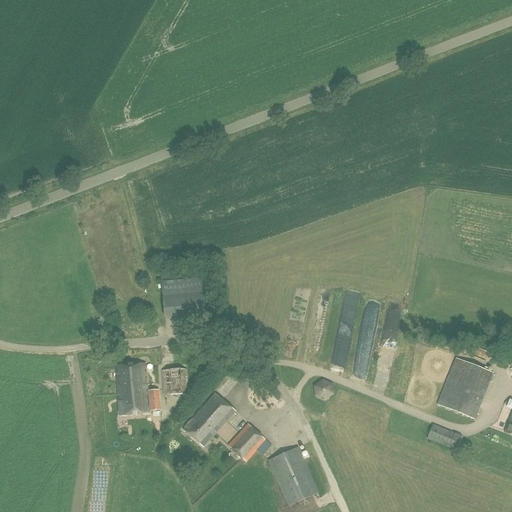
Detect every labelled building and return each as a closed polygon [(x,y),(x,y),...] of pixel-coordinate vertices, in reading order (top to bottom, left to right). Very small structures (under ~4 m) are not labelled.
[(203,294),(202,278),(161,281),(163,298),(203,294)] [(205,313),(203,294),(163,298),(164,316),(205,313)] [(342,336),(353,338),(359,312),(347,310),(342,336)] [(494,374),(456,359),(438,405),(475,420),(494,374)] [(145,363),(116,365),(120,415),(149,413),(149,409),(150,408),(150,411),(160,410),(159,390),(149,391),(149,393),(147,393),(145,363)] [(187,370),(163,371),(164,396),(188,395),(187,370)] [(331,384),(322,380),(314,386),(315,397),(324,400),(332,395),(331,384)] [(236,412),(216,394),(183,429),(204,448),(236,412)] [(272,445),(248,424),(228,446),(246,462),(256,451),(262,456),(272,445)] [(457,451),(462,437),(433,425),(427,439),(457,451)] [(289,506),(319,493),(298,448),(269,461),(289,506)]
